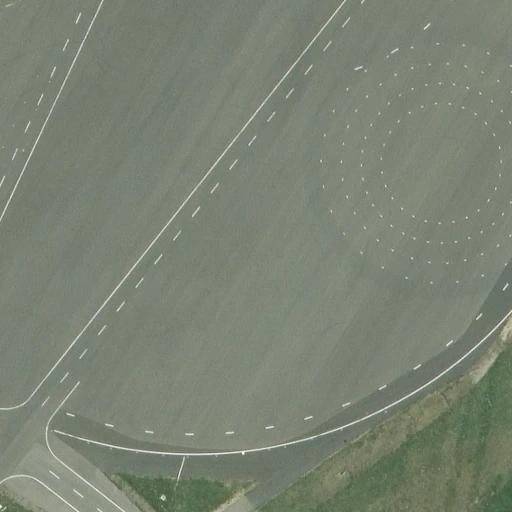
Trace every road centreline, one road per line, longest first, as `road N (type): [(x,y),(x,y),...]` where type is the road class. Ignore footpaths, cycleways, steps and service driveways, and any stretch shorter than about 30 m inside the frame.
road 1 (unknown): [(374,404),(289,433),(185,445),(96,435),(39,414)]
road 2 (unknown): [(511,286),(427,367),(374,404)]
road 3 (unknown): [(243,511),(356,431),(374,404)]
